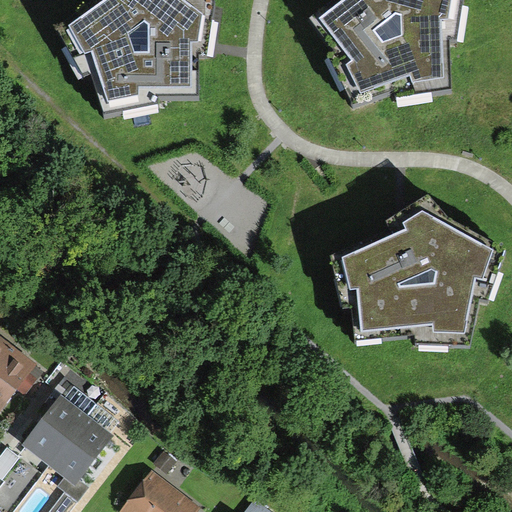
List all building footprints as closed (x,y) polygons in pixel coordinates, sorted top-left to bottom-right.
[(104,0),(69,25),(85,52),(92,51),(109,99),(139,95),(139,88),(191,87),(191,41),(198,42),(200,32),(203,15),(184,0),(104,0)] [(452,0),(343,0),(321,18),(354,61),(347,65),(361,93),(412,74),(415,81),(445,77),(441,20),(449,19),(452,0)] [(413,216),(403,222),(407,228),(343,256),(351,288),(358,288),(362,329),(433,321),(434,331),(464,332),(474,277),(483,279),(493,249),(422,210),(413,216)] [(0,363),(14,346),(3,338),(0,335),(0,363)] [(24,355),(14,346),(0,363),(0,411),(17,390),(25,395),(43,372),(35,366),(37,365),(24,355)] [(74,387),(65,398),(87,415),(96,404),(74,387)] [(22,445),(48,465),(87,415),(65,398),(61,395),(53,405),(22,445)] [(119,422),(96,404),(87,415),(110,433),(119,422)] [(110,433),(87,415),(48,465),(64,478),(75,486),(80,480),(106,445),(114,436),(110,433)] [(7,448),(0,456),(0,480),(1,481),(19,457),(7,448)] [(153,464),(167,474),(177,462),(163,451),(153,464)] [(152,470),(119,511),(197,511),(201,508),(175,488),(152,470)] [(89,487),(80,480),(75,486),(64,478),(57,487),(64,492),(77,503),(89,487)] [(64,492),(48,511),(70,511),(77,503),(64,492)] [(274,511),(256,497),(244,511),(274,511)]
